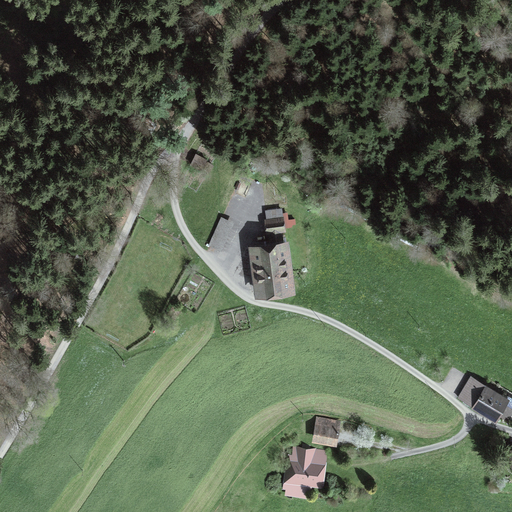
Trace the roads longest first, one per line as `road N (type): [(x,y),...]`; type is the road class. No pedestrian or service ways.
road 1 (unclassified): [(181,139),(175,207),(189,238),(226,281),(252,300),(337,324),(473,416)]
road 2 (unclassified): [(181,139),(152,171),(115,253),(0,455)]
road 3 (track): [(511,430),(473,416),(456,438),(412,451),(346,439)]
road 4 (unclassified): [(284,0),(181,139)]
